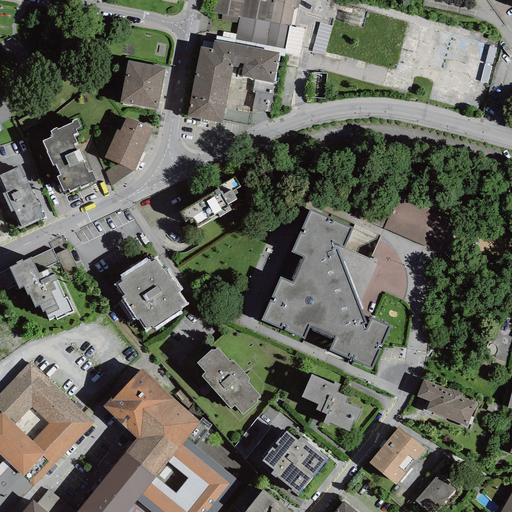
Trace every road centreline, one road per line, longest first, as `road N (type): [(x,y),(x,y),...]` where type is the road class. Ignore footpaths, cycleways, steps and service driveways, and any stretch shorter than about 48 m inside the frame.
road 1 (residential): [(166,175),(294,121),(347,110),(398,109),(511,140)]
road 2 (residential): [(0,254),(166,175)]
road 3 (residential): [(166,175),(184,25)]
road 4 (residential): [(184,25),(45,0)]
road 5 (residential): [(398,405),(319,511)]
